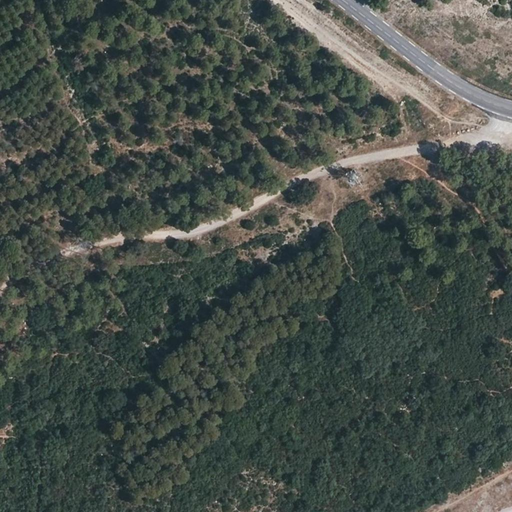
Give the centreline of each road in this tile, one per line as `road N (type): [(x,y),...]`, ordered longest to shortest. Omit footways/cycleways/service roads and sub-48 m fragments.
road 1 (track): [(504,144),(398,151),(331,166),(213,224),(89,245),(25,269),(0,290)]
road 2 (track): [(511,144),(384,72),(293,0)]
road 3 (secondary): [(511,109),(446,78),(341,0)]
